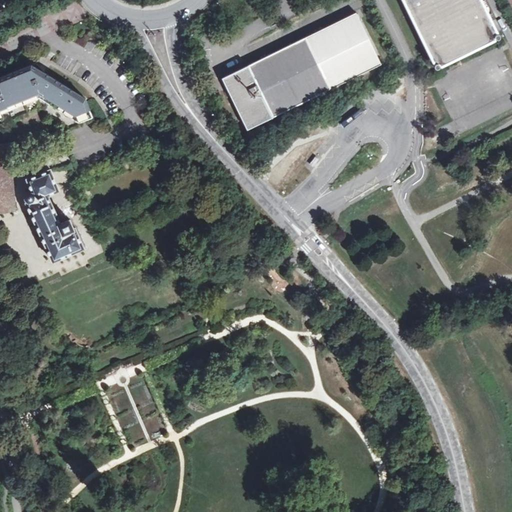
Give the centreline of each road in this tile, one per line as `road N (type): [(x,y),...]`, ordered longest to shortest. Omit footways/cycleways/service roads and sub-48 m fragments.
road 1 (secondary): [(192,114),(412,361),(442,420),(465,511)]
road 2 (unclassified): [(87,146),(132,124),(113,83),(41,32),(0,53)]
